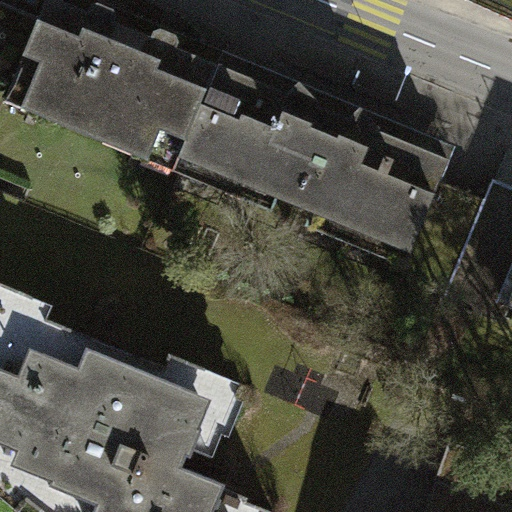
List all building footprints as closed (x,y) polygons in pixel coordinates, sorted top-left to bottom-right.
[(180,158),(218,65),(55,0),(47,0),(12,89),(180,158)] [(218,65),(180,158),(412,253),(450,161),(218,65)] [(453,284),(490,198),(455,183),(417,269),(453,284)] [(0,474),(30,487),(26,499),(42,511),(270,511),(248,502),(249,499),(225,489),(226,485),(184,467),(205,435),(222,392),(207,386),(207,370),(171,355),(165,369),(29,312),(35,299),(0,283),(0,474)] [(511,511),(511,462),(462,445),(438,511),(511,511)]
